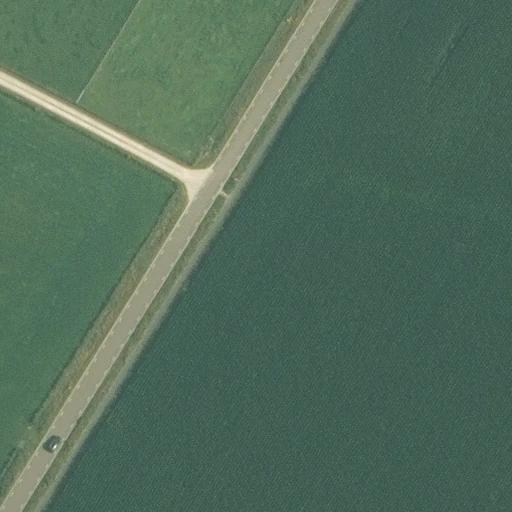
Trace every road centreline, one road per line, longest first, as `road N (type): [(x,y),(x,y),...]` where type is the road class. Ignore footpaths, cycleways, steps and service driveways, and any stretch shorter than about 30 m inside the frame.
road 1 (tertiary): [(7,511),(324,0)]
road 2 (track): [(205,190),(0,81)]
